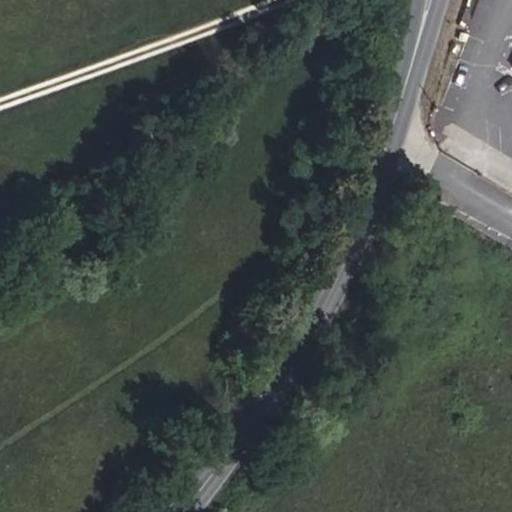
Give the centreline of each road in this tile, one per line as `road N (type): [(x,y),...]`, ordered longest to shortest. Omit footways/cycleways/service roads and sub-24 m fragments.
road 1 (tertiary): [(417,46),(321,314),(174,511)]
road 2 (track): [(312,0),(0,118)]
road 3 (unknown): [(391,136),(511,209)]
